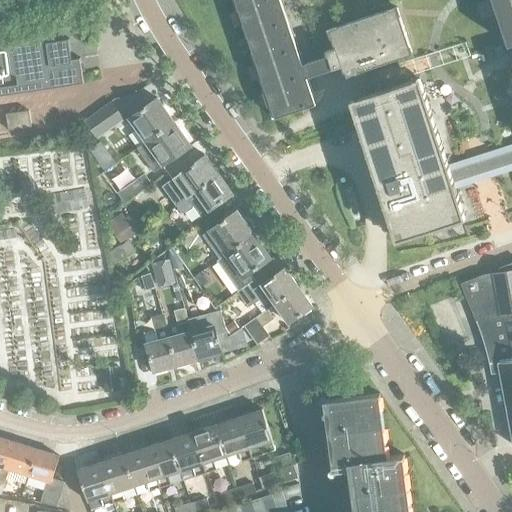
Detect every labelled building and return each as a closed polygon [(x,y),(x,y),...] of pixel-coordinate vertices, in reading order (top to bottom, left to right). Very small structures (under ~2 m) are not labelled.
[(327,55),(308,62),(301,64),(280,0),(235,0),(275,116),(316,103),(307,77),(342,65),(343,71),(349,73),(354,76),(360,73),(360,71),(404,56),(412,53),(409,47),(396,7),(328,29),(334,48),(326,51),(327,55)] [(511,0),(494,0),(508,42),(509,42),(511,51),(511,0)] [(0,93),(84,81),(80,57),(72,58),(69,37),(49,41),(48,32),(0,39),(0,93)] [(367,152),(367,154),(368,154),(373,169),(372,170),(373,171),(378,186),(378,187),(378,188),(379,188),(384,204),(383,204),(384,206),(389,221),(389,223),(390,223),(396,240),(465,218),(459,200),(460,200),(459,198),(456,191),(454,183),(454,182),(498,168),(494,156),(450,170),(449,166),(448,164),(443,149),(443,147),(442,147),(437,132),(438,132),(437,130),(432,115),(432,114),(432,113),(431,113),(426,97),(427,97),(426,95),(420,77),(416,79),(416,78),(414,79),(414,80),(357,98),(356,97),(354,98),(355,98),(350,100),(356,118),(356,120),(357,120),(362,135),(361,135),(362,137),(367,152)] [(135,144),(137,146),(173,121),(156,97),(128,116),(144,138),(135,144)] [(85,120),(97,136),(123,118),(112,102),(85,120)] [(29,109),(6,113),(9,130),(31,126),(29,109)] [(190,144),(173,121),(137,146),(142,154),(151,148),(162,164),(190,144)] [(511,150),(494,156),(498,168),(511,163),(511,150)] [(179,188),(186,197),(202,185),(218,173),(205,155),(158,188),(165,198),(179,188)] [(124,203),(151,184),(143,173),(116,193),(124,203)] [(202,185),(186,197),(175,204),(182,214),(201,201),(208,211),(233,194),(218,173),(202,185)] [(208,229),(225,253),(253,233),(236,209),(208,229)] [(113,227),(123,241),(139,230),(129,216),(113,227)] [(194,230),(180,241),(187,251),(201,240),(194,230)] [(270,257),(253,233),(225,253),(242,277),(270,257)] [(209,281),(223,271),(215,261),(201,271),(209,281)] [(490,366),(491,374),(499,372),(511,440),(511,262),(498,268),(499,271),(493,273),(492,273),(483,274),(461,283),(476,321),(479,328),(482,336),(484,343),(486,351),(488,358),(490,366)] [(258,299),(265,309),(298,286),(284,266),(260,283),(261,284),(253,290),(248,284),(237,292),(248,307),(258,299)] [(215,308),(232,295),(225,287),(208,299),(215,308)] [(299,287),(266,309),(267,310),(275,304),(289,323),(312,306),(299,287)] [(173,311),(177,325),(188,322),(184,308),(173,311)] [(176,364),(168,336),(166,328),(167,328),(163,313),(159,314),(158,309),(150,311),(152,317),(151,317),(155,330),(143,333),(153,371),(176,364)] [(221,352),(214,323),(223,321),(220,310),(188,318),(191,330),(199,358),(221,352)] [(267,311),(256,318),(264,328),(274,321),(267,311)] [(241,327),(229,335),(233,348),(246,344),(241,327)] [(191,330),(168,336),(176,364),(199,358),(191,330)] [(118,366),(102,368),(105,392),(121,390),(118,366)] [(410,511),(403,455),(388,457),(379,393),(329,399),(338,464),(354,462),(360,511),(410,511)] [(262,409),(238,416),(252,458),(262,454),(276,450),(272,440),(262,409)] [(238,416),(215,424),(225,455),(238,451),(241,461),(252,458),(238,416)] [(192,432),(206,472),(217,469),(213,459),(225,455),(215,424),(192,432)] [(192,432),(169,439),(179,470),(192,466),(195,476),(206,472),(192,432)] [(0,466),(5,468),(13,441),(0,436),(0,466)] [(169,439),(146,447),(159,488),(171,484),(167,474),(179,470),(169,439)] [(9,469),(28,475),(36,448),(13,441),(5,468),(0,466),(0,480),(5,482),(9,469)] [(146,447),(123,454),(133,485),(146,481),(149,491),(159,488),(146,447)] [(57,505),(64,481),(53,478),(60,455),(36,448),(28,475),(46,480),(40,502),(57,505)] [(123,454),(100,462),(114,503),(125,499),(121,489),(133,485),(123,454)] [(114,503),(100,462),(77,470),(87,500),(100,496),(103,506),(114,503)] [(262,489),(286,481),(298,477),(293,464),(281,468),(282,469),(258,477),(262,489)] [(252,483),(236,488),(239,497),(255,492),(252,483)] [(239,497),(236,488),(220,493),(223,503),(239,497)] [(281,490),(271,494),(276,511),(285,511),(288,511),(281,490)] [(276,511),(271,494),(260,497),(265,511),(276,511)] [(205,497),(189,502),(192,511),(209,506),(205,497)] [(265,511),(260,497),(249,501),(253,511),(265,511)] [(253,511),(249,501),(239,504),(241,511),(253,511)] [(191,511),(192,511),(189,502),(173,508),(174,511),(191,511)]
